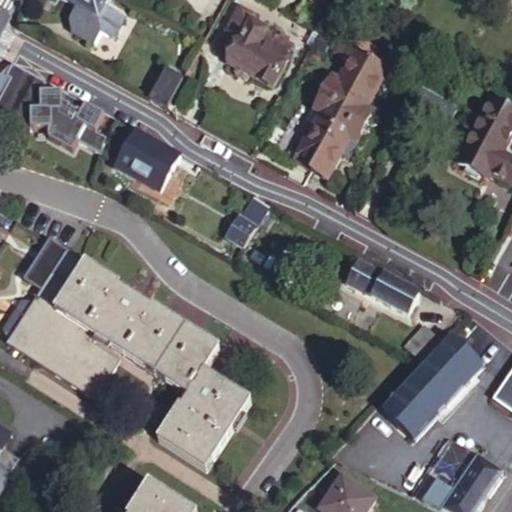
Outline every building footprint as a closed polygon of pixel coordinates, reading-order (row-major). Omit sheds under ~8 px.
[(112,0),(47,0),(57,5),(62,0),(79,10),(72,24),(79,28),(74,36),(94,46),(102,33),(116,41),(128,20),(107,9),(112,0)] [(253,23),(238,14),(219,47),(235,57),(229,67),(237,72),(235,78),(247,86),(250,80),(273,93),(289,66),(286,63),(291,54),(285,50),(287,46),(281,43),(278,46),(250,30),(253,23)] [(373,63),(341,45),(334,56),(349,66),(340,83),(334,80),(315,113),(321,116),(295,163),(311,173),(336,127),(373,63)] [(336,127),(311,173),(330,183),(357,135),(364,139),(382,107),(375,103),(386,86),(404,96),(411,84),(373,63),(336,127)] [(62,107),(59,95),(49,96),(48,89),(18,71),(11,82),(17,85),(0,112),(0,114),(35,136),(48,135),(49,143),(75,158),(80,148),(88,134),(94,137),(103,121),(87,111),(82,118),(62,107)] [(158,108),(166,112),(183,80),(167,71),(149,103),(158,108)] [(452,108),(422,90),(410,112),(440,130),(452,108)] [(511,110),(495,101),(480,127),(508,146),(511,138),(511,110)] [(508,146),(480,127),(459,163),(488,181),(492,174),(511,186),(511,158),(503,154),(508,146)] [(94,137),(88,134),(80,148),(102,161),(103,151),(107,145),(94,137)] [(189,168),(145,143),(124,178),(169,204),(189,168)] [(224,240),(240,252),(269,212),(252,202),(224,240)] [(64,289),(80,265),(62,253),(61,254),(49,254),(41,266),(45,277),(46,276),(64,289)] [(404,321),(417,299),(348,261),(340,274),(351,279),(345,289),(404,321)] [(175,403),(195,376),(211,355),(80,265),(64,289),(46,276),(45,277),(28,302),(0,343),(0,346),(55,384),(81,346),(54,327),(58,321),(175,403)] [(14,301),(0,321),(0,343),(28,302),(14,301)] [(425,368),(445,345),(425,328),(405,350),(425,368)] [(454,342),(386,411),(401,426),(415,439),(483,368),(454,342)] [(511,415),(511,373),(492,402),(511,415)] [(239,406),(195,376),(175,403),(177,404),(148,447),(192,476),(239,406)] [(401,426),(386,411),(375,423),(390,437),(401,426)] [(9,442),(0,436),(0,449),(2,453),(9,442)] [(452,442),(414,501),(436,511),(479,511),(503,477),(452,442)] [(0,490),(16,467),(0,456),(0,455),(2,453),(0,449),(0,490)] [(341,481),(337,489),(371,507),(375,501),(341,481)] [(368,511),(371,507),(337,489),(322,511),(368,511)] [(133,511),(173,511),(146,492),(133,511)]
